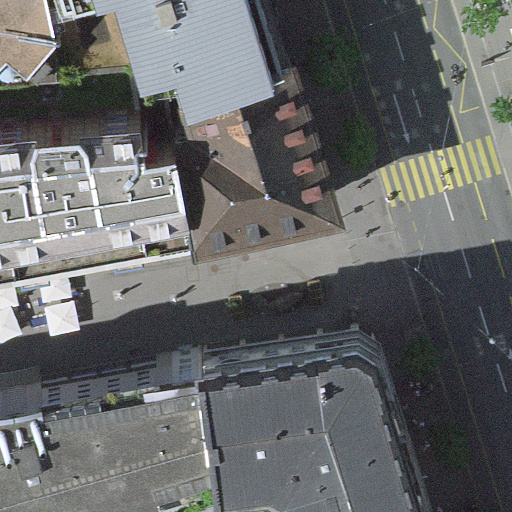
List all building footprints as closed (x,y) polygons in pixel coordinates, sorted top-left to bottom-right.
[(0,0),(0,48),(6,42),(32,60),(59,28),(53,0),(0,0)] [(281,34),(269,0),(133,0),(146,39),(166,33),(177,67),(281,34)] [(186,109),(174,113),(195,222),(336,191),(281,34),(177,67),(186,109)] [(141,84),(0,105),(0,257),(195,222),(174,113),(147,118),(141,84)] [(447,511),(388,323),(0,392),(0,511),(447,511)]
